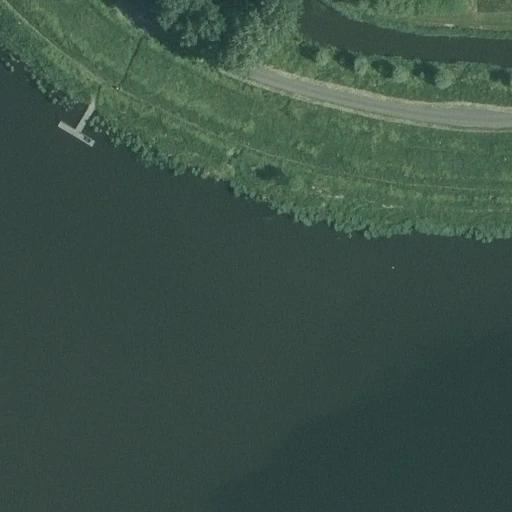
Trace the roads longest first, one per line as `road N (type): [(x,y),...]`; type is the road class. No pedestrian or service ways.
road 1 (unknown): [(511,193),(412,188),(283,160),(119,89),(9,0)]
road 2 (unclassified): [(511,121),(429,117),(259,76),(171,35),(123,0)]
